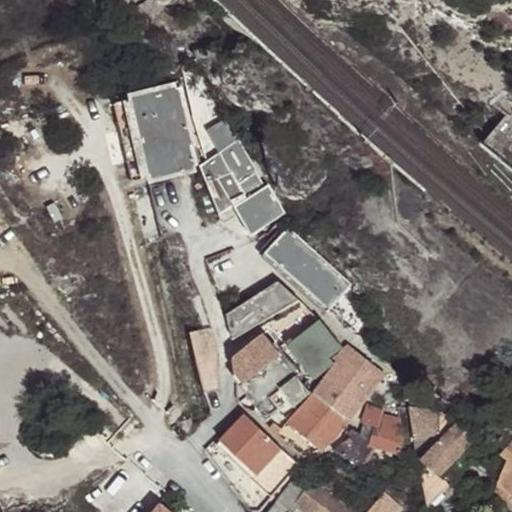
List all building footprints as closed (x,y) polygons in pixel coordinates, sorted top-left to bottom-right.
[(181,79),(132,91),(149,169),(198,158),(181,79)] [(132,91),(120,93),(135,171),(149,169),(132,91)] [(203,160),(209,180),(215,176),(225,209),(239,201),(255,225),(283,211),(243,136),(203,160)] [(215,176),(209,180),(219,213),(225,209),(215,176)] [(295,224),(268,253),(331,309),(356,279),(295,224)] [(276,286),(232,314),(247,336),(287,309),(297,302),(276,286)] [(312,313),(297,302),(287,309),(298,322),(291,329),(302,343),(322,327),(312,313)] [(209,327),(195,330),(199,347),(193,348),(203,388),(217,386),(215,353),(209,327)] [(306,384),(336,360),(343,353),(322,327),(302,343),(284,358),(262,332),(236,354),(235,372),(262,404),(286,384),(299,401),(310,391),(306,384)] [(357,405),(378,381),(352,354),(314,396),(347,423),(360,409),(357,405)] [(314,396),(288,421),(320,451),(321,450),(347,426),(345,425),(347,423),(314,396)] [(368,409),(361,436),(359,440),(370,443),(375,426),(380,414),(368,409)] [(438,415),(408,411),(414,438),(440,435),(438,415)] [(400,425),(380,414),(375,426),(400,436),(402,428),(400,425)] [(445,416),(438,415),(440,435),(443,438),(457,424),(445,416)] [(246,419),(219,446),(265,490),(291,462),(246,419)] [(443,438),(421,460),(440,479),(475,443),(457,424),(443,438)] [(404,438),(400,436),(375,426),(370,443),(369,446),(400,456),(404,438)] [(312,482),(297,471),(273,501),(285,511),(288,511),(289,511),(294,505),(312,482)] [(349,511),(312,482),(294,505),(303,511),(349,511)] [(402,511),(407,506),(385,491),(369,511),(402,511)] [(285,511),(273,501),(272,500),(266,511),(285,511)]
